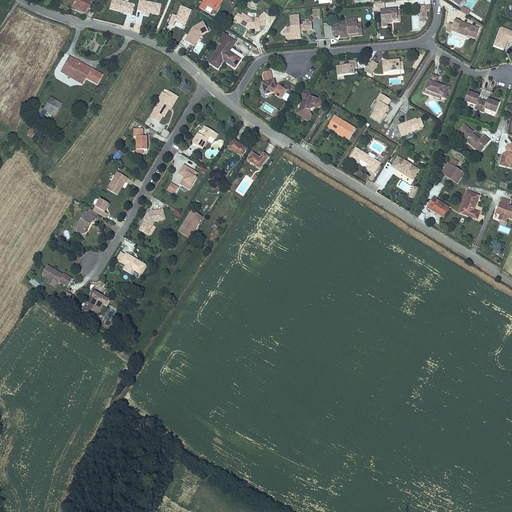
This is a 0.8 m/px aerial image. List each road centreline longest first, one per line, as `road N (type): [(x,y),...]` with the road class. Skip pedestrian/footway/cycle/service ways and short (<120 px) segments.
road 1 (tertiary): [(229,103),(511,282)]
road 2 (residential): [(229,103),(267,58),(425,43)]
road 3 (residential): [(89,264),(110,252),(207,85)]
road 4 (tertiary): [(25,0),(158,43),(207,85)]
